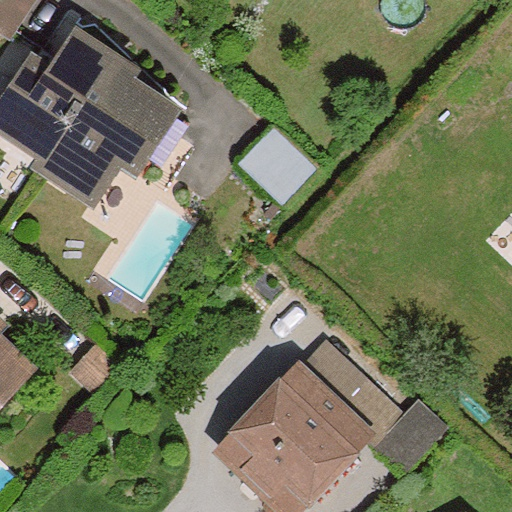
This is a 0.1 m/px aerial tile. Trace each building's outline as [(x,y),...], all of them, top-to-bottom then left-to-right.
[(39,0),(0,0),(0,34),(12,43),(39,0)] [(31,174),(43,182),(121,59),(80,33),(55,71),(33,57),(0,108),(0,140),(38,164),(31,174)] [(146,75),(121,59),(43,182),(95,215),(121,175),(140,187),(185,116),(139,86),(146,75)] [(321,174),(276,130),(241,167),(286,210),(321,174)] [(0,407),(31,373),(0,344),(0,339),(8,331),(0,324),(0,407)] [(301,368),(293,361),(215,445),(287,511),(289,511),(362,433),(404,472),(446,426),(415,398),(403,411),(326,340),(301,368)]
